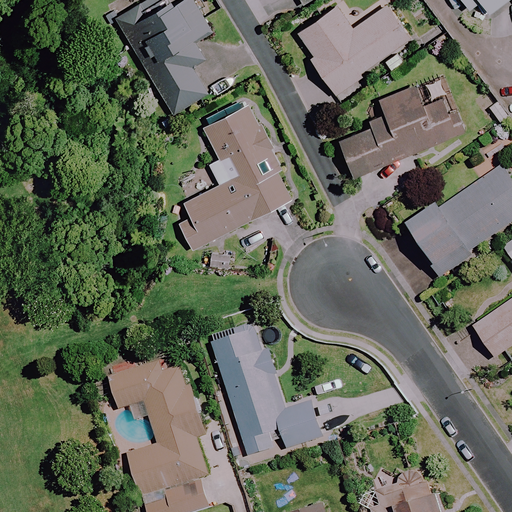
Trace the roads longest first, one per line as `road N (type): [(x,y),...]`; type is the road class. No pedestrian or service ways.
road 1 (residential): [(335,279),(402,331),(511,500)]
road 2 (unknown): [(511,85),(460,61),(413,0)]
